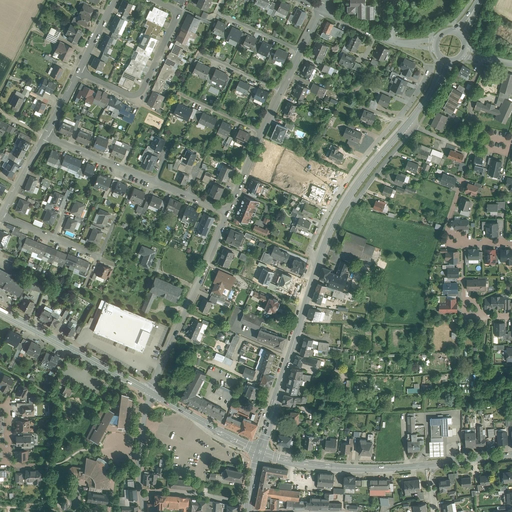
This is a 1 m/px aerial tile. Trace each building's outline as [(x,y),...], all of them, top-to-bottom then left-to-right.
[(133,4),(123,0),(122,0),(118,10),(124,13),(128,14),(131,9),(133,4)] [(211,0),(199,0),(197,5),(207,10),(211,0)] [(350,0),(351,0),(351,3),(351,6),(348,6),(348,13),(356,13),(356,11),(358,11),(358,18),(361,18),(361,17),(363,17),(363,18),(366,18),(369,18),(372,18),(375,18),(375,11),(373,12),(373,10),(375,10),(375,8),(375,5),(366,5),(366,3),(365,3),(365,0),(366,0),(365,0),(350,0)] [(291,6),(282,1),(277,10),(284,14),(287,15),(291,6)] [(88,6),(84,4),(83,6),(80,13),(82,14),(89,17),(93,9),(88,6)] [(168,14),(154,7),(152,12),(148,20),(162,26),(168,14)] [(307,13),(298,9),(294,16),(292,20),(292,21),(301,25),(307,13)] [(89,17),(82,14),(79,20),(78,22),(81,23),(86,26),(90,18),(89,17)] [(200,20),(189,15),(183,27),(191,31),(194,25),(197,26),(200,20)] [(121,18),(116,16),(113,23),(121,27),(124,20),(121,18)] [(79,20),(74,18),(71,22),(79,26),(81,23),(78,22),(79,20)] [(148,20),(147,20),(144,26),(148,28),(145,34),(151,37),(152,34),(157,36),(162,26),(148,20)] [(227,25),(218,21),(213,32),(222,36),(224,31),(227,25)] [(334,24),(327,21),(323,31),(329,34),(333,26),(334,24)] [(121,27),(113,23),(109,30),(113,32),(117,34),(118,34),(121,27)] [(82,31),(70,25),(66,34),(69,35),(68,38),(67,39),(76,43),(79,37),(80,35),(82,31)] [(340,29),(333,26),(329,34),(337,37),(337,36),(340,29)] [(61,32),(51,27),(48,33),(58,38),(61,32)] [(191,31),(183,27),(178,37),(186,41),(188,36),(193,38),(195,33),(191,31)] [(242,32),(232,27),(230,33),(227,39),(232,41),(232,42),(236,44),(239,38),(242,32)] [(138,46),(151,52),(157,39),(156,39),(151,37),(145,34),(142,32),(140,37),(142,38),(138,46)] [(58,38),(48,33),(45,39),(55,44),(58,38)] [(251,36),(246,33),(245,35),(247,36),(245,41),(243,46),(248,48),(254,52),(255,50),(252,49),(255,44),(257,39),(251,36)] [(354,34),(348,48),(350,49),(355,51),(361,38),(354,34)] [(111,37),(106,35),(103,42),(110,46),(113,39),(113,38),(111,37)] [(177,40),(171,53),(179,56),(182,49),(187,51),(189,46),(184,44),(177,40)] [(317,41),(312,52),(318,55),(324,58),(327,51),(325,51),(327,46),(317,41)] [(73,49),(60,42),(55,51),(59,53),(58,57),(67,61),(73,49)] [(110,46),(103,42),(99,49),(104,52),(106,53),(107,53),(110,46)] [(271,46),(263,42),(261,46),(258,51),(259,51),(262,53),(262,54),(267,56),(268,53),(271,47),(271,46)] [(390,50),(379,45),(374,56),(383,60),(386,53),(388,54),(390,50)] [(151,52),(138,46),(135,51),(138,53),(135,59),(141,61),(141,60),(147,62),(151,52)] [(288,53),(278,49),(275,55),(272,62),(274,63),(276,60),(283,63),(288,53)] [(262,53),(259,51),(257,54),(257,55),(265,59),(267,56),(262,54),(262,53)] [(170,52),(164,65),(172,68),(175,61),(180,63),(182,58),(179,56),(171,53),(170,52)] [(353,57),(343,53),(339,62),(352,68),(356,59),(353,58),(353,57)] [(105,62),(95,57),(91,66),(101,70),(103,66),(101,65),(103,61),(104,62),(105,62)] [(139,77),(145,65),(135,60),(130,58),(124,71),(137,76),(139,77)] [(373,58),(370,66),(376,68),(379,61),(373,58)] [(415,64),(405,59),(404,62),(404,64),(403,68),(405,69),(403,73),(407,75),(410,76),(415,64)] [(210,68),(202,64),(203,63),(198,61),(196,66),(192,74),(193,74),(194,72),(200,74),(199,76),(205,79),(208,73),(211,67),(210,67),(210,68)] [(306,62),(302,73),(310,76),(315,66),(306,62)] [(362,65),(356,62),(353,68),(359,71),(362,65)] [(330,67),(322,63),(319,69),(328,73),(330,67)] [(63,69),(55,65),(50,75),(58,79),(63,69)] [(172,68),(164,65),(158,78),(166,81),(169,73),(174,76),(176,71),(172,68)] [(471,69),(463,65),(459,72),(467,76),(468,75),(469,76),(471,73),(469,72),(471,69)] [(228,75),(216,69),(213,76),(212,79),(212,80),(223,85),(225,81),(228,75)] [(137,76),(124,71),(121,76),(122,77),(126,79),(123,85),(131,89),(137,76)] [(501,102),(503,102),(499,110),(498,109),(495,109),(496,105),(487,102),(486,107),(482,106),(483,103),(477,101),(476,104),(475,106),(475,108),(480,110),(481,109),(497,114),(495,118),(505,123),(511,108),(511,101),(508,100),(510,94),(511,94),(511,93),(511,90),(511,73),(505,72),(506,72),(500,91),(500,90),(500,91),(501,91),(499,96),(504,98),(503,102),(501,102)] [(391,89),(396,91),(402,94),(402,93),(401,93),(403,87),(405,87),(407,82),(397,77),(396,77),(396,78),(391,89)] [(166,81),(158,78),(152,90),(154,91),(160,94),(163,86),(168,88),(170,83),(166,81)] [(56,85),(44,79),(42,84),(43,84),(41,88),(51,93),(53,89),(56,85)] [(250,86),(240,81),(236,89),(246,94),(248,90),(250,86)] [(302,85),(298,83),(293,95),(302,99),(307,87),(304,86),(304,85),(302,85)] [(320,86),(314,83),(311,90),(317,93),(318,90),(320,86)] [(465,88),(459,85),(456,89),(462,93),(465,88)] [(93,90),(85,86),(83,91),(81,93),(82,94),(80,97),(86,99),(85,101),(86,101),(91,103),(92,103),(94,96),(95,97),(96,94),(93,92),(93,93),(92,93),(93,90)] [(327,89),(320,86),(318,90),(325,93),(324,95),(327,89)] [(453,87),(447,97),(449,98),(443,107),(446,108),(453,112),(458,103),(457,102),(462,93),(456,89),(453,87)] [(268,93),(259,88),(258,89),(256,93),(254,97),(264,102),(269,92),(268,92),(268,93)] [(154,91),(148,104),(157,108),(158,109),(159,108),(161,102),(159,101),(162,95),(160,94),(154,91)] [(51,95),(45,92),(42,97),(44,98),(49,100),(51,95)] [(95,97),(94,96),(92,103),(104,108),(109,99),(104,97),(105,95),(99,92),(96,97),(95,97)] [(391,98),(382,94),(378,102),(378,103),(387,107),(391,98)] [(23,99),(15,95),(10,104),(18,108),(23,99)] [(111,100),(109,99),(104,108),(107,110),(108,108),(112,110),(112,111),(117,114),(122,104),(118,103),(119,101),(112,97),(111,100)] [(378,102),(371,99),(368,106),(375,110),(378,103),(378,102)] [(42,102),(38,100),(34,109),(42,113),(47,104),(42,102)] [(297,106),(288,102),(286,107),(285,107),(283,111),(293,115),(297,106)] [(129,108),(122,104),(117,114),(122,116),(121,119),(126,121),(129,113),(127,112),(129,108)] [(193,110),(179,104),(174,114),(188,121),(191,115),(193,110)] [(202,112),(197,110),(194,116),(193,119),(198,121),(202,112)] [(371,112),(364,110),(360,119),(372,125),(376,116),(370,114),(371,112)] [(23,121),(26,115),(28,116),(29,113),(24,111),(22,115),(20,114),(17,119),(23,121)] [(448,117),(438,112),(431,126),(435,128),(436,128),(441,130),(444,126),(448,117)] [(129,113),(126,121),(130,123),(134,116),(129,113)] [(217,119),(203,113),(199,122),(213,128),(217,119)] [(233,126),(223,121),(218,131),(228,136),(233,126)] [(295,125),(287,121),(284,127),(288,128),(292,130),(295,125)] [(74,126),(63,122),(59,132),(70,136),(73,130),(74,127),(74,126)] [(284,127),(277,123),(271,138),(272,139),(278,141),(281,143),(288,128),(284,127)] [(16,128),(10,125),(7,132),(12,134),(16,128)] [(91,135),(84,132),(84,133),(80,131),(80,130),(75,140),(76,140),(87,144),(87,145),(92,134),(91,134),(91,135)] [(250,134),(240,130),(235,141),(236,141),(241,144),(242,142),(245,144),(246,143),(250,134)] [(351,133),(349,139),(355,141),(359,142),(362,134),(358,132),(353,130),(352,131),(351,133)] [(228,136),(218,131),(216,135),(226,140),(228,136)] [(166,140),(155,136),(151,147),(150,147),(155,149),(161,151),(166,140)] [(107,142),(97,138),(98,137),(93,148),(94,147),(99,150),(100,149),(104,151),(103,152),(105,147),(107,142)] [(25,140),(21,139),(19,143),(20,143),(18,147),(25,151),(30,143),(25,140)] [(115,144),(114,145),(111,153),(117,156),(121,147),(115,144)] [(339,148),(334,146),(332,150),(328,158),(335,161),(335,162),(339,164),(340,163),(344,155),(337,152),(339,148)] [(25,151),(18,147),(16,151),(15,150),(13,154),(16,156),(21,159),(25,151)] [(126,149),(121,147),(117,156),(123,158),(126,150),(127,149),(126,149)] [(420,148),(417,155),(427,159),(429,155),(430,152),(429,152),(420,148)] [(59,154),(52,150),(48,160),(55,163),(57,159),(59,154)] [(197,155),(187,150),(187,151),(185,157),(184,156),(184,157),(186,158),(185,161),(182,161),(187,163),(192,165),(193,165),(192,165),(196,155),(197,155)] [(434,150),(432,156),(429,155),(427,159),(436,163),(438,157),(440,152),(434,150)] [(458,153),(451,150),(448,157),(455,160),(456,158),(462,160),(464,155),(458,153)] [(152,154),(147,152),(143,161),(141,166),(152,171),(158,157),(152,154)] [(74,158),(66,154),(63,161),(61,165),(62,165),(69,168),(74,158)] [(483,158),(475,156),(474,162),(475,162),(474,164),(475,164),(474,170),(482,172),(483,172),(484,167),(484,166),(483,166),(484,163),(482,163),(483,158)] [(82,161),(74,158),(69,168),(77,171),(79,168),(82,161)] [(13,162),(9,160),(3,172),(11,177),(18,165),(13,162)] [(492,160),(491,164),(489,174),(498,176),(499,173),(502,162),(492,160)] [(418,165),(408,161),(405,168),(416,172),(418,165)] [(84,170),(83,174),(91,177),(95,167),(87,163),(84,170)] [(186,166),(180,163),(178,169),(183,172),(186,166)] [(232,169),(224,165),(221,171),(230,175),(232,169)] [(330,171),(321,167),(320,170),(322,171),(321,175),(328,178),(330,171)] [(230,175),(221,171),(218,178),(227,181),(230,175)] [(189,175),(181,172),(177,181),(185,185),(189,175)] [(401,173),(400,175),(397,173),(394,182),(403,185),(404,181),(406,177),(406,175),(401,173)] [(99,174),(93,187),(98,189),(99,187),(106,189),(106,190),(107,187),(111,179),(99,174)] [(211,177),(205,174),(202,181),(208,183),(211,177)] [(457,179),(443,174),(440,183),(453,188),(457,179)] [(321,175),(314,189),(321,192),(321,191),(326,193),(332,179),(328,178),(321,175)] [(30,177),(25,190),(32,193),(37,180),(30,177)] [(265,184),(252,178),(250,183),(251,184),(250,186),(249,185),(247,190),(249,191),(257,195),(260,196),(265,184)] [(127,186),(118,182),(116,186),(114,191),(123,195),(127,186)] [(474,185),(468,183),(465,192),(469,193),(469,194),(471,194),(472,194),(475,195),(478,187),(474,185)] [(224,188),(214,184),(209,195),(219,199),(224,188)] [(393,189),(385,186),(382,193),(390,197),(393,189)] [(145,193),(134,189),(129,199),(139,203),(140,200),(142,201),(145,193)] [(64,196),(55,192),(50,204),(53,205),(59,208),(64,196)] [(161,200),(152,196),(149,203),(149,204),(158,208),(159,206),(161,201),(161,200)] [(258,201),(245,196),(244,196),(245,196),(243,200),(242,202),(242,203),(241,207),(253,212),(257,202),(258,202),(258,201)] [(182,203),(170,198),(168,204),(166,208),(178,213),(182,203)] [(471,201),(462,198),(459,207),(460,208),(462,209),(468,210),(471,201)] [(29,203),(20,199),(16,210),(24,214),(29,203)] [(85,205),(76,201),(71,213),(76,215),(80,216),(85,205)] [(379,202),(376,201),(373,208),(382,211),(385,203),(380,201),(379,202)] [(308,204),(306,203),(306,204),(302,212),(304,213),(313,217),(317,208),(308,204)] [(496,203),(487,204),(487,210),(490,210),(490,214),(497,214),(497,210),(498,210),(498,206),(498,203),(496,203)] [(191,208),(187,206),(184,214),(183,216),(184,216),(187,217),(186,220),(187,220),(188,219),(194,222),(193,225),(199,210),(195,209),(191,208)] [(253,212),(241,207),(239,210),(238,210),(238,211),(238,213),(237,212),(237,213),(235,218),(240,220),(248,224),(248,223),(253,212)] [(51,210),(48,209),(48,210),(44,220),(52,224),(57,213),(51,210)] [(110,214),(100,210),(98,214),(100,215),(97,223),(105,227),(110,214)] [(205,214),(197,232),(201,233),(202,234),(202,233),(206,235),(210,227),(209,226),(211,221),(213,222),(215,218),(205,214)] [(74,220),(69,218),(65,228),(73,232),(77,222),(77,221),(74,220)] [(302,219),(300,218),(299,218),(296,226),(296,227),(298,228),(307,232),(311,223),(302,219)] [(468,229),(468,220),(455,220),(455,229),(468,229)] [(487,223),(487,230),(487,236),(498,235),(498,227),(498,223),(497,223),(487,223)] [(266,230),(255,225),(253,230),(263,235),(266,230)] [(95,229),(94,228),(94,229),(89,239),(89,240),(92,241),(98,243),(103,232),(95,229)] [(243,235),(231,229),(231,230),(232,230),(227,241),(239,246),(243,235)] [(11,236),(1,231),(0,232),(0,244),(6,247),(11,236)] [(367,239),(346,231),(342,244),(362,251),(365,243),(367,239)] [(296,233),(293,232),(289,241),(301,246),(305,237),(296,233)] [(257,237),(246,233),(245,236),(250,238),(249,239),(255,241),(257,237)] [(36,242),(26,238),(25,241),(22,247),(28,249),(27,252),(31,254),(33,251),(36,242)] [(47,246),(36,242),(33,251),(38,254),(37,256),(42,258),(43,255),(47,246)] [(375,247),(365,243),(362,251),(372,255),(375,247)] [(362,251),(342,244),(340,250),(360,257),(362,251)] [(57,251),(47,246),(43,255),(49,258),(48,261),(52,263),(53,260),(57,251)] [(155,252),(142,246),(139,253),(145,255),(141,264),(148,267),(155,252)] [(279,248),(275,246),(271,255),(274,256),(287,261),(290,255),(278,250),(279,248)] [(234,253),(224,249),(218,262),(219,262),(219,261),(229,265),(234,253)] [(495,249),(485,250),(485,262),(490,262),(495,262),(495,253),(495,249)] [(505,250),(501,250),(501,253),(501,255),(502,255),(502,259),(502,261),(506,261),(506,263),(511,263),(511,262),(511,255),(511,249),(508,250),(508,249),(505,249),(505,250)] [(472,250),(469,250),(469,252),(466,252),(466,262),(469,262),(469,259),(479,259),(478,252),(478,250),(472,250)] [(68,255),(57,251),(53,260),(59,262),(58,265),(63,267),(64,263),(68,255)] [(372,255),(362,251),(360,257),(370,261),(372,255)] [(265,252),(262,261),(270,264),(274,256),(271,255),(265,252)] [(458,252),(449,252),(449,253),(446,253),(446,259),(449,259),(449,262),(451,262),(458,262),(458,252)] [(248,255),(242,253),(239,259),(245,261),(248,255)] [(78,258),(68,254),(68,255),(64,263),(70,266),(69,268),(73,270),(75,267),(78,258)] [(89,263),(78,258),(75,267),(80,270),(79,273),(84,275),(89,263)] [(307,263),(295,259),(293,262),(292,261),(292,263),(293,263),(291,269),(301,273),(302,274),(303,274),(304,274),(304,273),(304,272),(307,263)] [(341,261),(336,274),(332,272),(330,272),(327,280),(330,281),(328,286),(337,289),(343,291),(348,274),(345,273),(349,264),(341,261)] [(101,265),(97,274),(100,275),(101,277),(105,279),(106,276),(109,269),(101,265)] [(331,270),(323,267),(319,278),(327,280),(330,272),(331,270)] [(458,277),(458,268),(454,268),(448,268),(448,277),(456,277),(458,277)] [(24,285),(9,277),(10,275),(0,269),(0,282),(4,285),(3,287),(18,295),(24,285)] [(219,271),(214,282),(216,283),(213,290),(213,291),(219,293),(223,286),(230,289),(235,278),(219,271)] [(279,275),(274,273),(272,280),(280,283),(282,278),(278,276),(279,275)] [(280,283),(279,285),(280,286),(280,287),(284,289),(284,287),(287,288),(291,278),(283,274),(282,278),(280,283)] [(183,289),(155,277),(149,291),(155,293),(177,302),(183,289)] [(478,280),(469,280),(469,289),(481,289),(482,290),(484,290),(485,289),(485,288),(484,287),(484,281),(484,280),(478,280)] [(45,287),(33,282),(31,286),(32,287),(31,289),(43,293),(45,287)] [(326,286),(318,283),(315,291),(324,294),(326,288),(326,286)] [(450,283),(444,283),(443,284),(443,287),(444,288),(444,293),(447,293),(457,293),(457,283),(450,283)] [(63,291),(50,289),(45,287),(43,293),(53,297),(54,293),(61,295),(63,291)] [(343,291),(337,289),(335,297),(344,299),(346,293),(342,292),(343,291)] [(219,293),(213,291),(213,290),(212,290),(210,295),(211,295),(218,298),(225,301),(227,296),(219,293)] [(150,291),(142,310),(148,312),(155,293),(150,291)] [(324,294),(315,291),(312,300),(316,301),(321,302),(324,294)] [(274,298),(261,293),(261,294),(255,292),(253,296),(268,302),(265,309),(272,312),(273,310),(276,312),(278,308),(281,302),(278,301),(279,300),(274,298)] [(218,298),(211,295),(209,301),(212,302),(212,303),(215,304),(218,298)] [(503,297),(499,297),(499,296),(496,296),(496,297),(492,297),(492,299),(488,299),(485,300),(485,309),(492,309),(492,307),(496,307),(499,307),(503,307),(503,303),(503,299),(503,297)] [(28,299),(25,298),(23,301),(20,308),(29,313),(34,303),(28,299)] [(209,301),(204,299),(199,308),(200,309),(200,307),(208,311),(207,312),(208,312),(212,303),(212,302),(209,301)] [(447,299),(447,303),(440,303),(440,312),(457,312),(457,303),(456,303),(456,299),(447,299)] [(154,321),(105,301),(102,309),(98,319),(100,319),(95,332),(103,336),(142,352),(153,326),(154,321)] [(51,313),(43,308),(38,318),(46,322),(51,313)] [(316,310),(310,308),(307,318),(313,320),(313,319),(318,321),(321,311),(316,310)] [(60,315),(52,311),(51,313),(46,322),(46,323),(53,327),(54,326),(56,327),(59,322),(57,320),(60,315)] [(268,321),(245,311),(240,322),(258,330),(262,322),(267,324),(268,321)] [(202,322),(195,319),(191,328),(199,331),(203,323),(202,322)] [(207,325),(203,323),(199,331),(203,333),(205,330),(207,325)] [(505,323),(495,323),(495,335),(505,335),(505,333),(505,323)] [(68,326),(67,326),(63,333),(70,337),(72,333),(73,334),(75,330),(68,326)] [(199,331),(191,328),(187,336),(195,339),(196,339),(199,331)] [(278,336),(260,330),(257,339),(275,345),(278,336)] [(21,337),(10,331),(8,335),(7,336),(5,341),(6,341),(6,340),(16,346),(21,337)] [(285,338),(278,336),(275,345),(275,346),(282,348),(285,338)] [(313,340),(305,338),(302,348),(311,349),(312,344),(313,340)] [(24,345),(22,349),(26,352),(31,343),(26,340),(24,345)] [(31,343),(26,352),(36,357),(41,348),(37,346),(38,345),(31,342),(31,343)] [(329,343),(319,342),(319,344),(318,350),(328,351),(329,343)] [(311,349),(302,348),(300,354),(309,356),(309,354),(312,355),(314,349),(311,349)] [(275,354),(266,350),(263,357),(264,357),(272,360),(275,354)] [(52,355),(46,352),(41,361),(48,365),(47,367),(51,369),(54,363),(55,364),(59,357),(55,355),(54,356),(52,355)] [(304,357),(296,355),(293,365),(301,367),(303,363),(304,358),(304,357)] [(318,360),(304,356),(304,357),(304,358),(303,363),(312,366),(312,365),(316,367),(316,366),(318,360)] [(272,360),(264,357),(262,364),(270,367),(273,360),(272,360)] [(270,367),(262,364),(260,370),(265,372),(268,374),(271,367),(270,367)] [(302,370),(292,368),(290,377),(299,378),(302,379),(303,375),(301,374),(302,370)] [(265,372),(256,369),(253,376),(260,379),(261,376),(263,376),(265,372)] [(208,401),(195,394),(206,374),(197,370),(192,378),(194,379),(192,382),(191,381),(189,385),(190,386),(188,389),(187,388),(184,395),(185,400),(188,402),(188,404),(190,403),(193,405),(194,403),(196,404),(195,406),(198,407),(198,408),(198,409),(200,409),(200,408),(203,410),(208,401)] [(268,374),(265,372),(263,376),(261,376),(260,379),(262,379),(260,383),(270,387),(275,376),(268,374)] [(13,380),(4,375),(0,382),(0,383),(3,385),(1,389),(6,392),(8,388),(9,388),(13,380)] [(68,380),(60,376),(57,381),(65,386),(68,380)] [(299,378),(290,377),(286,391),(297,394),(300,384),(303,385),(304,379),(302,379),(299,378)] [(21,384),(16,394),(23,398),(29,389),(21,384)] [(254,387),(250,385),(246,395),(255,398),(259,389),(254,387)] [(73,390),(66,386),(63,393),(69,396),(73,390)] [(223,390),(217,387),(214,393),(220,396),(223,390)] [(234,396),(223,390),(220,396),(232,402),(234,396)] [(102,408),(86,440),(91,442),(92,443),(93,441),(98,443),(99,441),(100,442),(104,435),(102,434),(109,421),(111,421),(111,423),(115,423),(114,422),(117,422),(117,427),(124,428),(124,427),(125,427),(126,427),(127,427),(128,426),(128,425),(129,421),(130,421),(133,400),(126,397),(126,395),(121,393),(118,414),(113,414),(114,412),(107,408),(106,410),(102,408)] [(293,397),(285,395),(283,404),(291,406),(291,405),(293,397)] [(302,398),(293,397),(291,405),(295,405),(296,401),(301,402),(302,398)] [(208,401),(203,410),(204,410),(221,419),(221,420),(222,420),(226,411),(217,406),(208,401)] [(240,407),(232,404),(230,409),(238,412),(240,407)] [(26,406),(23,406),(23,407),(23,415),(33,415),(33,406),(26,406)] [(299,412),(291,411),(290,420),(291,421),(297,422),(298,422),(299,420),(302,420),(303,415),(299,414),(299,412)] [(238,420),(228,416),(224,426),(235,430),(238,420)] [(251,421),(244,418),(244,420),(243,419),(242,422),(239,432),(253,438),(258,425),(251,422),(251,421)] [(21,421),(17,421),(17,430),(29,430),(29,421),(28,421),(21,421)] [(441,424),(431,424),(432,438),(441,438),(442,438),(442,436),(441,424)] [(482,426),(475,426),(475,433),(475,437),(476,437),(478,437),(478,439),(485,439),(485,436),(483,436),(482,426)] [(294,431),(283,428),(282,435),(292,437),(294,431)] [(506,431),(498,432),(498,434),(499,444),(507,444),(506,431)] [(282,435),(279,434),(277,443),(290,446),(291,440),(292,437),(282,435)] [(314,436),(306,435),(304,448),(313,449),(313,443),(314,438),(314,436)] [(417,436),(412,437),(412,441),(408,441),(408,451),(420,450),(420,444),(420,440),(419,440),(417,440),(417,436)] [(23,437),(16,437),(16,445),(28,445),(28,443),(30,443),(30,437),(23,437)] [(442,456),(441,438),(432,438),(432,456),(442,456)] [(326,441),(326,443),(325,451),(325,450),(331,451),(331,450),(335,451),(335,452),(337,439),(336,439),(336,442),(326,441)] [(368,442),(366,442),(366,440),(360,440),(359,454),(365,454),(365,455),(365,456),(368,456),(368,455),(372,455),(373,444),(372,444),(372,442),(368,442)] [(349,444),(342,443),(341,452),(349,453),(350,446),(350,444),(349,444)] [(24,451),(20,451),(20,453),(18,453),(18,452),(16,452),(16,460),(26,460),(26,456),(27,456),(27,451),(24,451)] [(96,462),(87,459),(87,458),(86,458),(85,469),(74,467),(73,471),(73,472),(74,473),(74,474),(75,473),(77,474),(78,475),(78,477),(78,478),(78,477),(83,478),(83,479),(84,479),(84,478),(86,479),(88,480),(88,481),(89,483),(89,485),(88,485),(89,486),(102,488),(109,489),(109,488),(108,478),(109,478),(108,478),(104,469),(107,467),(107,466),(105,463),(105,462),(105,463),(102,460),(98,459),(99,459),(98,458),(96,462)] [(288,470),(271,467),(266,466),(263,468),(261,477),(269,479),(270,473),(287,476),(288,470)] [(77,474),(75,473),(74,474),(74,473),(73,472),(73,471),(74,467),(72,467),(69,469),(69,473),(71,476),(78,477),(78,475),(77,474)] [(234,470),(226,468),(225,471),(224,476),(224,478),(225,477),(229,478),(228,479),(232,480),(234,470)] [(245,473),(234,470),(232,480),(243,482),(245,473)] [(40,471),(26,471),(26,481),(34,480),(34,483),(40,483),(40,471)] [(511,472),(504,473),(503,473),(504,482),(505,482),(511,481),(510,478),(511,477),(511,472)] [(334,474),(318,473),(318,484),(325,485),(333,485),(334,474)] [(489,475),(480,476),(481,485),(482,488),(486,488),(486,485),(490,484),(489,475)] [(269,479),(261,477),(259,487),(269,488),(270,488),(270,483),(268,483),(269,479)] [(353,477),(347,477),(344,477),(344,487),(356,487),(356,477),(353,477)] [(471,477),(461,478),(462,487),(465,486),(466,487),(467,487),(467,490),(472,489),(471,477)] [(192,481),(171,479),(170,488),(191,490),(192,481)] [(390,480),(369,480),(369,486),(369,489),(370,489),(390,489),(390,483),(390,480)] [(419,480),(404,481),(406,495),(411,495),(410,492),(420,491),(419,480)] [(449,480),(439,481),(440,490),(441,493),(447,492),(447,489),(451,488),(450,483),(450,480),(449,480)] [(269,488),(259,487),(257,496),(268,497),(271,497),(279,499),(287,500),(293,500),(299,501),(300,492),(291,491),(279,489),(270,488),(269,488)] [(134,489),(128,489),(129,499),(137,499),(136,489),(134,489)] [(88,491),(88,492),(87,500),(87,501),(107,504),(109,494),(101,493),(88,491)] [(325,493),(325,499),(322,499),(322,503),(321,509),(328,509),(328,503),(329,503),(330,499),(333,499),(334,494),(325,493)] [(167,496),(155,495),(154,504),(154,505),(158,505),(163,505),(166,505),(166,503),(167,496)] [(179,497),(167,496),(166,503),(166,505),(166,507),(179,508),(179,497)] [(268,497),(257,496),(255,508),(265,509),(268,497)] [(67,498),(65,498),(64,497),(62,498),(61,498),(60,500),(59,501),(59,503),(59,504),(61,506),(62,507),(64,507),(65,507),(67,506),(68,505),(68,503),(68,501),(68,500),(67,498)] [(189,498),(179,497),(179,508),(181,508),(186,508),(186,505),(188,505),(189,498)] [(279,499),(271,497),(270,509),(279,509),(279,499)] [(204,511),(207,500),(189,498),(188,505),(188,507),(187,510),(186,511),(195,511),(196,510),(202,511),(204,511)] [(322,499),(311,498),(310,502),(307,502),(306,509),(321,509),(322,503),(322,499)] [(388,498),(380,498),(381,505),(389,506),(388,498)] [(287,500),(279,499),(279,509),(287,509),(287,500)] [(213,501),(207,500),(204,511),(212,511),(213,506),(213,501)] [(299,501),(293,500),(293,509),(306,509),(307,502),(299,501)] [(453,511),(452,503),(443,504),(444,511),(453,511)]
